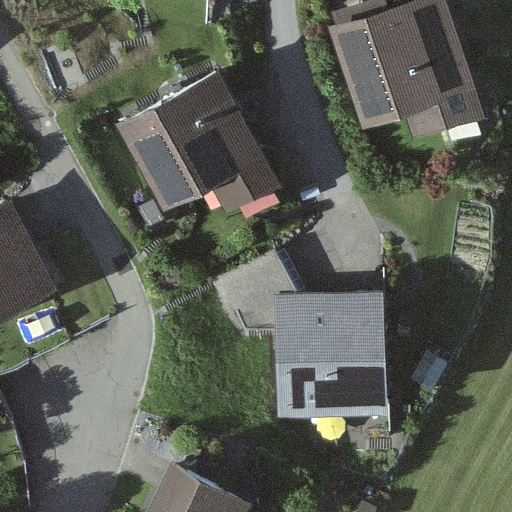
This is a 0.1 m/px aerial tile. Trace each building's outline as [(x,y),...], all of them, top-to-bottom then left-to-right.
[(453,0),(407,0),(330,29),(365,124),(403,110),(414,139),(494,109),(453,0)] [(225,53),(115,112),(164,204),(219,175),(231,198),(287,168),(225,53)] [(18,187),(0,195),(0,312),(65,279),(18,187)] [(270,287),(276,413),(404,408),(398,281),(296,286),(270,287)] [(249,511),(258,494),(168,453),(140,511),(249,511)]
